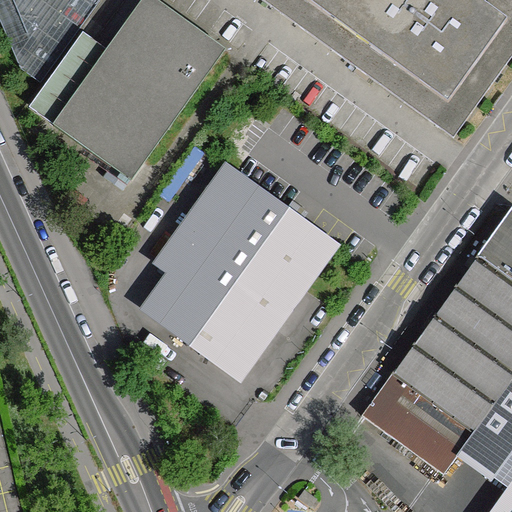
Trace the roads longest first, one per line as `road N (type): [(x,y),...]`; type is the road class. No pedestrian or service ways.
road 1 (unclassified): [(233,511),(511,132)]
road 2 (tertiary): [(149,511),(0,181)]
